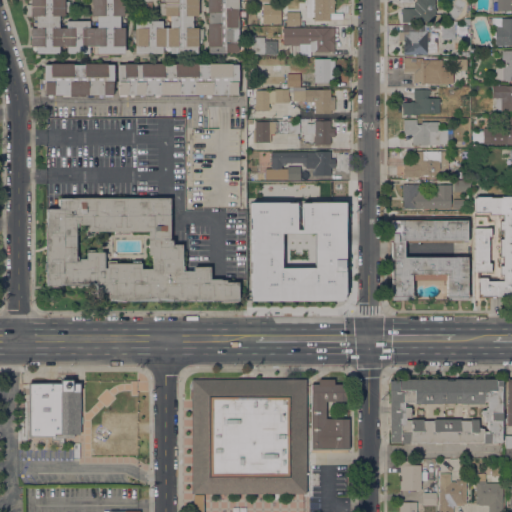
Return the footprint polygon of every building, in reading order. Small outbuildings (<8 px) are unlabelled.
[(89,21),(89,28),(96,28),(96,16),(90,16),(90,0),(124,0),(124,16),(119,16),(119,27),(124,27),(124,53),(96,53),(96,46),(89,46),(89,53),(66,53),(66,46),(59,46),(59,53),(35,53),(35,46),(30,46),(30,28),(35,28),(36,16),(25,16),(25,5),(30,5),(30,0),(64,0),(64,1),(69,1),(69,11),(64,11),(64,15),(59,15),(59,27),(66,27),(66,21),(69,21),(89,21)] [(198,0),(198,16),(192,16),(192,28),(198,28),(198,29),(203,29),(203,39),(198,39),(198,53),(169,53),(169,47),(162,47),(162,53),(135,53),(135,21),(162,21),(162,28),(169,28),(169,16),(164,16),(164,15),(159,15),(159,3),(164,3),(164,0),(198,0)] [(237,0),(238,53),(208,53),(208,46),(207,46),(207,24),(208,24),(208,12),(207,12),(207,0),(237,0)] [(334,0),(334,3),(333,3),(334,13),(329,13),(329,20),(313,21),(313,16),(305,17),(305,0),(334,0)] [(434,0),(434,14),(439,14),(439,21),(408,21),(408,22),(401,22),(401,8),(408,8),(408,2),(415,2),(415,0),(434,0)] [(497,0),(511,0),(511,11),(497,11),(497,0)] [(262,23),(262,4),(281,4),(281,23),(262,23)] [(286,12),(299,12),(299,25),(286,25),(286,12)] [(511,18),(511,45),(504,45),(504,46),(494,46),(494,26),(501,26),(501,18),(511,18)] [(470,38),(454,38),(454,39),(441,39),(441,26),(464,25),(470,25),(470,38)] [(440,53),(427,54),(403,54),(402,41),(399,41),(399,32),(399,26),(440,26),(440,53)] [(334,28),(334,51),(309,51),(309,43),(298,43),(298,45),(283,45),(283,28),(334,28)] [(250,54),(250,34),(254,34),(254,37),(264,37),(264,40),(276,41),(276,54),(250,54)] [(502,67),(504,67),(504,60),(501,60),(501,50),(511,50),(511,80),(504,81),(504,79),(502,79),(502,67)] [(452,68),(452,83),(417,83),(412,83),(412,72),(403,72),(403,57),(416,58),(416,63),(420,63),(420,60),(429,60),(442,60),(442,67),(452,68)] [(334,77),(329,77),(330,82),(314,82),(314,74),(313,74),(313,72),(311,72),(311,67),(314,67),(314,59),(330,58),(330,60),(334,60),(334,77)] [(466,59),(466,70),(454,70),(454,59),(466,59)] [(118,95),(118,87),(112,87),(112,95),(44,95),(44,65),(50,65),(50,64),(73,64),(73,65),(84,65),(84,64),(107,63),(107,65),(113,65),(113,81),(117,81),(117,65),(124,65),(124,63),(136,63),(136,65),(141,65),(141,63),(163,63),(163,65),(174,65),(174,63),(198,63),(198,64),(209,64),(209,63),(231,63),(231,64),(237,64),(237,95),(118,95)] [(299,74),(299,87),(286,87),(286,74),(299,74)] [(491,98),(491,85),(505,85),(505,86),(511,86),(511,111),(500,111),(500,98),(495,98),(491,98)] [(288,103),(275,103),(275,101),(268,101),(269,110),(266,110),(267,111),(255,111),(254,90),(288,89),(288,103)] [(330,89),(330,92),(335,92),(335,97),(334,97),(334,110),(330,110),(330,114),(314,114),(314,106),(312,106),(313,102),(304,102),(304,101),(292,101),(292,91),(304,91),(304,89),(330,89)] [(429,89),(429,95),(427,95),(427,98),(439,98),(439,113),(419,113),(419,115),(402,115),(402,102),(413,102),(413,89),(429,89)] [(511,144),(482,144),(482,142),(472,142),(471,131),(482,131),(482,128),(505,128),(505,115),(511,115),(511,144)] [(416,119),(416,125),(420,125),(420,122),(429,122),(437,122),(437,130),(447,130),(447,143),(439,143),(439,145),(412,145),(412,134),(403,134),(403,119),(416,119)] [(314,141),(313,141),(313,136),(314,136),(314,120),(330,120),(330,128),(334,127),(334,136),(330,137),(330,144),(315,145),(315,144),(314,144),(314,141)] [(269,142),(255,142),(254,121),(268,121),(269,142)] [(299,122),(299,133),(289,133),(288,122),(299,122)] [(191,181),(189,181),(189,140),(191,140),(191,128),(239,128),(240,207),(191,207),(191,181)] [(314,152),(314,151),(330,151),(330,158),(334,158),(334,167),(330,167),(330,175),(315,175),(314,168),(305,168),(305,166),(302,166),(302,162),(285,163),(285,165),(281,165),(281,169),(277,169),(277,172),(287,172),(287,166),(300,166),(300,180),(267,180),(267,172),(271,172),(271,169),(270,152),(314,152)] [(447,151),(447,175),(435,175),(419,175),(419,176),(402,176),(402,175),(403,175),(403,172),(402,172),(402,169),(403,169),(403,165),(402,165),(402,164),(404,164),(415,164),(415,151),(447,151)] [(468,182),(454,180),(452,189),(467,192),(468,182)] [(402,184),(419,184),(419,193),(436,193),(436,185),(451,185),(451,194),(450,194),(450,208),(403,208),(403,200),(402,200),(402,184)] [(511,298),(494,298),(494,296),(477,296),(477,278),(486,278),(486,281),(502,281),(502,275),(499,275),(499,266),(502,266),(502,257),(499,257),(499,239),(502,239),(502,230),(499,230),(499,221),(502,221),(502,215),(488,215),(488,212),(473,212),(474,198),(476,198),(476,196),(490,196),(489,198),(501,198),(501,196),(511,196),(511,298)] [(125,301),(108,301),(108,299),(101,299),(101,297),(96,298),(95,285),(91,285),(91,286),(68,286),(68,285),(59,285),(59,286),(45,286),(45,263),(44,263),(44,232),(45,232),(45,209),(59,209),(58,198),(169,198),(170,240),(172,240),(172,244),(182,244),(182,265),(184,265),(184,271),(193,271),(193,267),(209,267),(210,279),(226,279),(226,282),(238,282),(238,301),(125,302),(125,301)] [(463,199),(463,208),(452,208),(452,199),(463,199)] [(248,301),(344,301),(344,201),(248,201),(248,301)] [(466,220),(466,242),(461,242),(461,240),(404,240),(404,257),(466,257),(466,300),(446,300),(446,274),(411,274),(411,300),(390,300),(390,233),(396,233),(396,224),(390,224),(390,220),(466,220)] [(473,228),(490,228),(490,234),(487,234),(487,263),(490,263),(490,272),(473,272),(473,228)] [(27,382),(60,382),(60,379),(72,379),(72,381),(79,381),(79,434),(74,434),(74,438),(63,438),(63,443),(58,443),(58,440),(51,440),(51,436),(28,436),(27,382)] [(305,379),(305,493),(206,494),(191,494),(191,379),(305,379)] [(310,384),(318,384),(318,379),(333,379),(333,384),(348,384),(348,401),(325,401),(325,419),(348,419),(348,452),(310,452),(310,450),(310,384)] [(482,443),(482,442),(409,443),(399,443),(389,443),(389,381),(398,381),(398,379),(446,379),(446,380),(453,380),(453,379),(496,379),(496,381),(502,381),(502,386),(501,386),(501,412),(502,412),(502,420),(501,420),(501,442),(490,442),(490,443),(482,443)] [(420,490),(399,490),(399,481),(400,481),(400,475),(399,475),(399,465),(420,465),(420,490)] [(438,511),(438,473),(450,473),(450,481),(455,481),(455,480),(460,480),(460,479),(464,479),(464,480),(465,480),(466,504),(461,504),(461,506),(453,506),(453,511),(438,511)] [(475,480),(476,480),(476,479),(481,479),(481,480),(484,480),(484,476),(492,476),(492,483),(502,482),(502,511),(488,511),(488,506),(478,506),(478,504),(475,504),(475,480)] [(436,492),(436,505),(422,505),(422,492),(436,492)] [(193,511),(193,495),(202,495),(202,511),(193,511)] [(399,511),(399,502),(416,502),(416,511),(399,511)]
